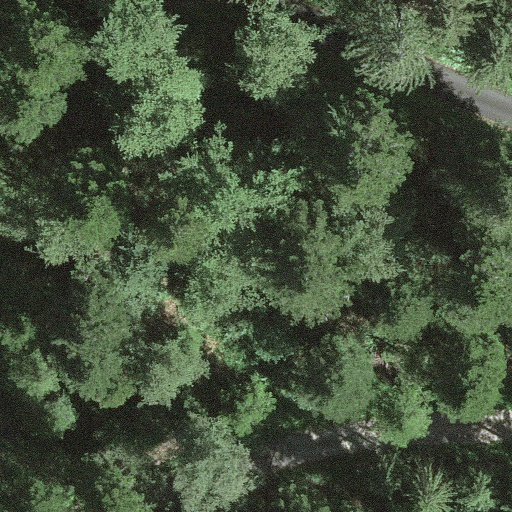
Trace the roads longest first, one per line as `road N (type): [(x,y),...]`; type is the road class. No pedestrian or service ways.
road 1 (track): [(511,412),(404,413),(200,465),(62,511)]
road 2 (unclassified): [(247,0),(511,108)]
